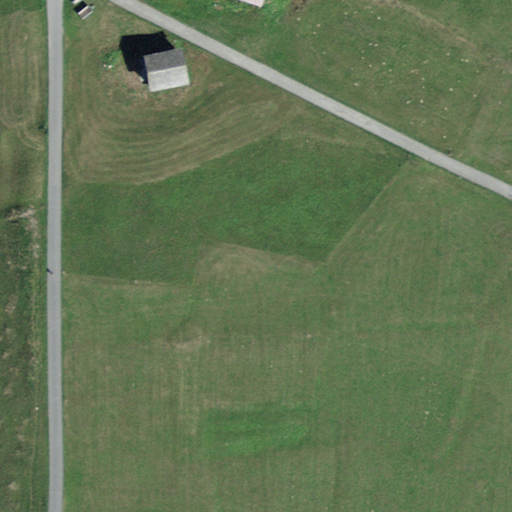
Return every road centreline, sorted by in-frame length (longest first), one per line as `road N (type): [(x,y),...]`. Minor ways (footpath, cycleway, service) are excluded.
road 1 (track): [(54,0),(53,511)]
road 2 (residential): [(511,193),(120,0)]
